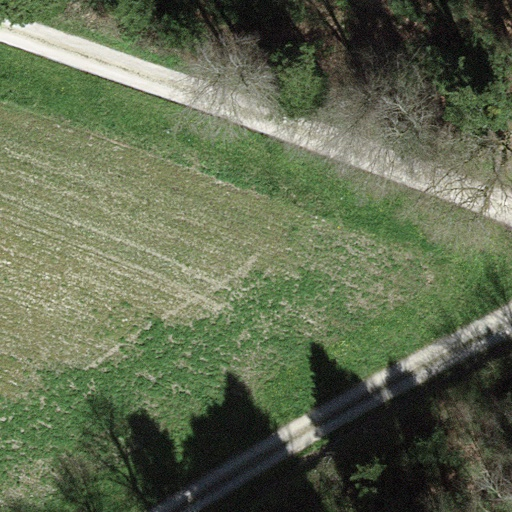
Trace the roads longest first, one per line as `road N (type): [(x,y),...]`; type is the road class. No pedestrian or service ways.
road 1 (track): [(511,197),(0,15)]
road 2 (track): [(207,511),(511,317)]
